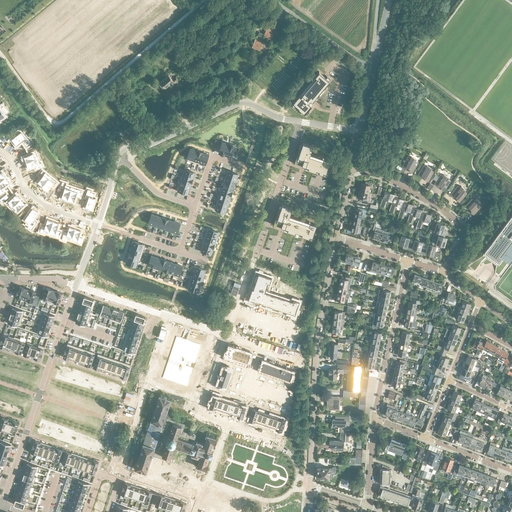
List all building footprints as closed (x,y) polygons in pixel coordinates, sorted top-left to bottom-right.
[(249,2),(243,10),(247,13),(253,5),(249,2)] [(253,5),(247,13),(252,17),(258,9),(253,5)] [(258,9),(252,17),(256,20),(262,12),(258,9)] [(222,12),(218,15),(225,23),(229,19),(222,12)] [(262,12),(256,20),(260,23),(266,15),(262,12)] [(218,15),(214,19),(220,26),(225,23),(218,15)] [(266,15),(260,23),(265,26),(271,18),(266,15)] [(271,18),(265,26),(269,30),(275,22),(271,18)] [(214,19),(210,22),(216,30),(220,26),(214,19)] [(210,22),(206,26),(212,33),(216,30),(210,22)] [(206,26),(202,29),(208,37),(212,33),(206,26)] [(202,29),(197,33),(204,41),(208,37),(202,29)] [(237,39),(227,65),(243,71),(253,46),(237,39)] [(174,50),(166,53),(169,60),(172,59),(173,58),(174,59),(176,58),(176,57),(177,57),(176,54),(178,53),(176,49),(174,50)] [(158,57),(156,58),(158,62),(160,61),(161,63),(162,63),(162,64),(165,63),(165,62),(166,61),(166,62),(169,60),(166,53),(158,56),(158,57)] [(143,70),(139,78),(146,81),(148,79),(147,79),(148,77),(149,77),(150,75),(150,74),(150,73),(148,72),(149,70),(145,68),(144,70),(143,70)] [(295,100),(293,102),(294,103),(299,107),(298,108),(304,113),(311,105),(312,105),(310,103),(311,103),(312,101),(313,102),(323,91),(321,90),(325,85),(329,80),(325,77),(320,72),(319,71),(315,76),(316,77),(301,96),(299,94),(295,100)] [(168,74),(160,82),(165,88),(169,85),(171,87),(172,86),(171,85),(174,82),(178,79),(179,78),(177,76),(176,77),(175,77),(172,80),(168,74)] [(136,86),(135,88),(139,90),(140,88),(142,89),(142,88),(143,89),(145,86),(144,85),(145,84),(146,81),(139,78),(135,86),(136,86)] [(200,83),(199,83),(207,92),(212,88),(204,80),(200,84),(200,83)] [(197,86),(195,87),(202,96),(207,92),(199,83),(199,84),(199,83),(196,85),(197,86)] [(191,91),(190,92),(198,100),(202,96),(195,87),(195,88),(194,89),(194,88),(191,90),(191,91)] [(152,102),(148,112),(154,114),(158,103),(158,104),(157,103),(157,102),(153,101),(153,102),(152,102)] [(158,103),(154,114),(160,116),(164,105),(163,105),(164,104),(161,103),(161,104),(158,103)] [(164,105),(160,116),(166,118),(170,108),(164,106),(164,105)] [(110,106),(106,110),(112,117),(116,114),(110,106)] [(106,110),(102,113),(108,121),(112,117),(106,110)] [(102,113),(97,117),(104,124),(108,121),(102,113)] [(97,117),(93,120),(100,128),(104,124),(97,117)] [(93,120),(89,124),(96,132),(100,128),(93,120)] [(125,123),(120,127),(127,134),(131,131),(125,123)] [(17,134),(11,139),(16,145),(22,141),(27,146),(32,142),(20,127),(15,131),(17,134)] [(120,127),(116,130),(123,138),(127,134),(120,127)] [(116,130),(112,134),(119,141),(123,138),(116,130)] [(112,134),(108,137),(114,145),(119,141),(112,134)] [(66,137),(61,141),(64,145),(66,143),(70,147),(78,140),(77,139),(78,139),(75,136),(74,135),(68,140),(66,137)] [(78,140),(70,147),(73,152),(71,154),(74,157),(79,153),(76,150),(82,145),(81,144),(82,143),(79,140),(79,141),(78,140)] [(222,142),(219,153),(225,155),(229,143),(228,144),(222,142)] [(299,149),(295,160),(298,161),(297,163),(302,165),(305,166),(304,168),(312,171),(312,170),(316,171),(316,169),(319,170),(319,172),(323,174),(323,172),(326,173),(330,160),(323,158),(323,160),(309,155),(310,153),(313,146),(303,142),(300,150),(299,149)] [(229,143),(225,155),(231,157),(235,145),(229,143)] [(24,157),(25,161),(26,161),(26,162),(36,158),(33,152),(36,151),(34,148),(28,150),(30,154),(24,156),(24,157)] [(191,148),(187,160),(193,162),(197,150),(191,148)] [(197,150),(193,162),(199,164),(203,152),(197,150)] [(203,152),(199,164),(204,166),(208,154),(203,152)] [(86,157),(83,162),(87,165),(88,162),(93,165),(99,156),(98,155),(95,153),(93,153),(90,159),(86,157)] [(99,156),(93,165),(98,168),(97,171),(100,173),(104,167),(100,165),(104,159),(103,158),(100,156),(99,156)] [(408,156),(402,167),(405,169),(406,167),(410,169),(409,171),(412,173),(418,162),(415,161),(416,159),(411,156),(410,158),(408,156)] [(36,158),(26,162),(29,168),(35,165),(36,168),(42,166),(40,162),(38,163),(36,158)] [(423,165),(417,176),(421,178),(422,176),(425,178),(424,180),(428,182),(434,171),(431,170),(432,168),(427,165),(426,167),(423,165)] [(41,176),(37,181),(38,182),(37,182),(40,185),(41,184),(42,185),(41,185),(42,185),(48,177),(43,173),(45,171),(42,169),(38,174),(41,176)] [(181,174),(192,178),(194,172),(184,169),(182,174),(181,174)] [(224,175),(224,176),(236,180),(238,174),(227,170),(225,176),(224,175)] [(179,178),(179,179),(191,183),(192,178),(181,174),(179,178)] [(433,179),(436,181),(434,184),(437,186),(438,185),(442,187),(441,189),(444,191),(450,181),(448,179),(449,177),(444,174),(443,176),(440,174),(439,177),(435,175),(433,179)] [(224,176),(222,181),(234,185),(236,180),(224,176)] [(6,177),(0,180),(0,187),(0,188),(0,192),(1,193),(6,190),(4,187),(10,182),(9,181),(10,181),(7,177),(6,178),(6,177)] [(48,177),(42,185),(47,189),(51,184),(53,186),(57,181),(54,179),(53,181),(48,177)] [(178,179),(176,183),(177,184),(189,188),(191,183),(179,179),(178,179)] [(221,186),(221,187),(232,190),(234,185),(222,181),(224,182),(223,187),(221,186)] [(361,183),(359,190),(370,192),(372,183),(366,181),(365,184),(361,183)] [(177,184),(175,189),(187,193),(189,188),(177,184)] [(458,185),(450,195),(453,197),(454,196),(458,198),(456,200),(459,202),(467,193),(464,191),(466,190),(461,186),(460,187),(458,185)] [(61,193),(60,197),(61,197),(61,198),(67,200),(71,189),(65,187),(62,194),(61,193)] [(219,191),(218,192),(230,196),(232,190),(221,187),(220,192),(219,191)] [(71,189),(67,200),(68,200),(69,200),(68,201),(73,202),(73,201),(74,202),(76,195),(80,196),(82,190),(78,189),(77,191),(71,189)] [(88,197),(85,207),(87,208),(87,209),(90,210),(91,209),(92,209),(96,198),(93,197),(94,193),(90,192),(91,191),(87,189),(85,196),(88,197)] [(368,202),(370,192),(359,190),(358,197),(360,197),(360,200),(368,202)] [(387,200),(392,202),(394,196),(395,194),(385,191),(380,205),(384,207),(387,200)] [(218,192),(217,197),(228,201),(230,196),(218,192)] [(13,196),(8,201),(12,206),(21,198),(16,193),(16,194),(15,193),(13,196)] [(6,194),(0,198),(0,200),(2,202),(9,197),(6,194)] [(396,205),(401,207),(403,201),(404,199),(394,196),(392,202),(389,210),(393,212),(396,205)] [(218,198),(216,203),(227,207),(228,201),(217,197),(216,197),(218,198)] [(21,198),(12,206),(13,206),(17,211),(15,213),(18,216),(23,211),(20,209),(25,204),(25,203),(25,202),(22,199),(22,200),(21,199),(21,198)] [(472,198),(464,206),(467,209),(468,208),(472,211),(470,212),(473,215),(481,206),(479,204),(480,202),(476,198),(475,200),(472,198)] [(405,210),(410,212),(412,206),(413,204),(403,201),(401,207),(398,216),(403,217),(405,210)] [(216,203),(214,209),(225,212),(227,207),(216,203)] [(278,211),(274,221),(277,222),(276,225),(281,227),(281,226),(284,227),(283,230),(291,232),(295,233),(296,231),(302,233),(301,235),(309,237),(310,236),(312,236),(316,224),(310,222),(309,223),(288,216),(289,215),(292,207),(282,204),(279,211),(278,211)] [(414,215),(419,217),(421,211),(422,210),(412,206),(410,212),(407,221),(412,222),(414,215)] [(33,207),(24,219),(27,221),(25,224),(28,226),(27,227),(31,230),(37,222),(33,219),(39,211),(36,210),(37,209),(34,207),(33,208),(33,207)] [(356,209),(354,216),(361,218),(364,218),(366,209),(358,208),(358,209),(356,209)] [(429,222),(431,215),(421,211),(419,217),(416,226),(421,227),(423,220),(429,222)] [(152,214),(149,223),(150,224),(151,224),(155,225),(158,216),(154,214),(153,214),(152,214)] [(511,215),(482,255),(491,262),(494,259),(498,262),(496,265),(497,266),(503,258),(511,245),(511,215)] [(158,216),(155,225),(157,226),(158,226),(160,227),(163,218),(161,217),(160,217),(158,216)] [(354,216),(352,223),(359,225),(361,218),(354,216)] [(163,218),(160,227),(166,229),(169,219),(163,218)] [(41,225),(39,231),(43,232),(44,230),(49,232),(53,221),(47,219),(45,226),(41,225)] [(169,219),(166,229),(171,231),(174,221),(169,219)] [(53,221),(49,232),(50,232),(55,234),(54,236),(58,237),(60,231),(57,230),(59,223),(58,223),(58,222),(54,221),(54,222),(53,221)] [(174,221),(171,231),(177,233),(180,223),(174,221)] [(352,223),(351,231),(358,232),(359,225),(352,223)] [(440,232),(439,235),(444,237),(446,230),(443,229),(444,225),(437,223),(434,231),(440,232)] [(64,232),(62,238),(66,239),(66,237),(72,239),(75,228),(69,227),(67,233),(64,232)] [(75,228),(72,239),(73,238),(78,240),(77,243),(81,244),(83,238),(79,237),(81,231),(80,230),(77,228),(77,229),(76,229),(75,228)] [(206,228),(204,234),(216,238),(218,232),(206,228)] [(372,237),(380,240),(382,233),(383,230),(375,228),(375,231),(372,237)] [(382,233),(380,240),(387,242),(388,238),(391,239),(393,233),(383,230),(382,233)] [(204,234),(202,239),(214,243),(216,238),(204,234)] [(412,248),(413,246),(407,244),(409,238),(402,235),(399,244),(403,245),(403,247),(412,250),(412,248)] [(433,245),(438,247),(439,244),(444,246),(446,237),(444,237),(439,235),(437,239),(435,238),(433,245)] [(202,239),(201,244),(212,248),(214,243),(202,239)] [(413,246),(412,248),(417,249),(416,251),(425,254),(426,252),(427,248),(421,246),(423,242),(415,239),(413,246)] [(133,241),(131,246),(143,250),(145,245),(133,241)] [(202,245),(200,250),(210,254),(212,248),(201,244),(201,245),(202,245)] [(438,247),(433,245),(428,244),(427,248),(426,252),(430,253),(429,256),(438,258),(442,248),(438,247)] [(511,245),(503,258),(508,262),(511,256),(511,245)] [(131,246),(130,252),(141,256),(143,250),(131,246)] [(130,252),(128,257),(140,261),(141,256),(130,252)] [(308,263),(310,255),(305,253),(302,261),(308,263)] [(344,261),(351,263),(353,256),(346,253),(344,261)] [(151,255),(148,265),(153,266),(152,269),(153,269),(157,257),(151,255)] [(350,267),(361,270),(363,262),(360,261),(361,258),(353,256),(351,263),(350,267)] [(126,263),(136,266),(138,261),(139,261),(140,261),(128,257),(126,263)] [(157,257),(153,269),(158,271),(162,259),(157,257)] [(162,259),(158,271),(159,268),(164,270),(167,261),(162,259)] [(167,261),(164,270),(169,272),(172,262),(167,261)] [(370,271),(377,273),(380,264),(373,261),(372,265),(368,264),(366,270),(370,272),(370,271)] [(172,262),(169,272),(174,273),(173,276),(177,264),(172,262)] [(177,264),(173,276),(178,278),(182,266),(177,264)] [(380,264),(377,273),(384,275),(385,273),(387,266),(380,264)] [(193,266),(192,271),(203,275),(205,270),(193,266)] [(387,266),(385,273),(392,276),(394,268),(387,266)] [(190,276),(202,280),(203,275),(192,271),(194,272),(192,277),(190,276)] [(252,288),(248,299),(260,302),(261,302),(262,303),(261,305),(275,310),(276,308),(295,314),(299,301),(293,299),(293,301),(265,291),(268,283),(269,283),(271,278),(258,273),(253,289),(252,288)] [(412,281),(419,283),(421,277),(414,274),(412,281)] [(190,276),(188,281),(200,285),(202,280),(190,276)] [(340,278),(339,285),(347,287),(349,287),(351,278),(345,277),(345,279),(340,278)] [(425,288),(426,289),(426,286),(428,279),(421,277),(419,283),(418,285),(426,287),(425,288)] [(433,288),(436,282),(428,279),(426,286),(426,289),(433,291),(433,288)] [(188,281),(186,286),(198,290),(200,285),(188,281)] [(441,304),(442,300),(445,292),(440,291),(443,285),(436,282),(433,288),(433,291),(439,294),(440,293),(441,294),(438,303),(441,304)] [(351,291),(348,290),(349,287),(347,287),(339,285),(337,293),(346,294),(349,295),(350,295),(351,291)] [(17,294),(15,297),(21,299),(25,288),(24,288),(19,286),(18,291),(17,291),(16,294),(17,294)] [(380,289),(378,295),(389,297),(390,291),(385,290),(385,287),(380,286),(380,289)] [(46,287),(41,300),(47,302),(51,289),(46,287)] [(25,288),(21,299),(26,301),(30,291),(30,290),(29,290),(25,288)] [(51,289),(47,302),(52,304),(57,291),(56,291),(52,290),(51,289)] [(26,301),(26,302),(30,304),(32,304),(36,292),(35,292),(34,291),(30,290),(30,291),(26,301)] [(57,291),(52,304),(58,306),(60,301),(61,298),(62,293),(57,291)] [(457,299),(454,298),(455,295),(449,292),(446,299),(449,300),(448,302),(455,305),(457,299)] [(349,295),(346,294),(337,293),(336,300),(347,302),(348,297),(349,295)] [(388,303),(389,297),(378,295),(377,301),(380,301),(388,303)] [(84,296),(82,301),(94,305),(96,300),(95,300),(84,296)] [(415,309),(416,303),(422,304),(422,301),(412,299),(412,302),(409,301),(408,307),(415,309)] [(82,301),(80,307),(92,311),(93,308),(94,305),(82,301)] [(456,303),(456,305),(460,307),(468,310),(469,307),(470,307),(471,305),(470,304),(466,302),(465,302),(463,301),(461,305),(456,303)] [(103,304),(99,315),(105,317),(105,315),(108,306),(103,305),(103,304)] [(105,315),(105,317),(110,319),(109,320),(113,308),(108,306),(105,315)] [(12,307),(11,312),(23,316),(24,311),(12,307)] [(80,307),(79,312),(90,316),(91,315),(89,315),(91,310),(92,311),(80,307)] [(460,307),(458,313),(466,316),(467,313),(468,313),(468,311),(468,310),(460,307)] [(113,308),(109,320),(114,321),(114,322),(115,322),(119,310),(118,310),(113,308)] [(119,310),(115,322),(120,323),(121,320),(124,312),(124,311),(124,312),(119,310)] [(334,310),(333,318),(344,319),(345,312),(334,310)] [(42,311),(41,317),(52,321),(54,316),(54,315),(42,311)] [(11,312),(9,318),(20,321),(21,322),(21,321),(23,316),(11,312)] [(79,312),(77,317),(89,321),(90,316),(79,312)] [(133,313),(132,318),(143,322),(145,317),(133,313)] [(415,321),(416,315),(406,313),(405,319),(415,321)] [(458,313),(456,319),(463,322),(464,319),(465,319),(466,317),(465,316),(466,316),(458,313)] [(41,317),(39,322),(51,326),(52,321),(41,317)] [(75,322),(87,326),(89,321),(77,317),(75,322)] [(7,322),(7,323),(18,326),(20,321),(9,318),(7,322)] [(132,318),(130,323),(142,327),(143,322),(132,318)] [(332,325),(340,326),(344,327),(345,319),(344,319),(333,318),(332,325)] [(384,321),(376,319),(374,319),(373,327),(377,328),(378,325),(383,327),(384,321)] [(414,327),(415,321),(405,319),(404,325),(406,325),(406,328),(414,329),(414,327)] [(39,322),(37,327),(49,331),(51,326),(39,322)] [(130,323),(128,328),(140,332),(142,327),(130,323)] [(332,325),(331,333),(339,334),(340,329),(342,330),(343,327),(340,326),(332,325)] [(453,325),(451,330),(459,333),(459,332),(459,333),(460,330),(461,328),(453,325)] [(37,327),(35,332),(47,336),(49,331),(37,327)] [(128,328),(126,333),(138,337),(140,332),(128,328)] [(447,329),(444,334),(449,336),(456,339),(458,336),(459,334),(458,334),(459,333),(451,330),(447,329)] [(372,337),(380,338),(382,332),(372,330),(371,333),(373,333),(372,337)] [(126,333),(125,339),(136,343),(138,337),(126,333)] [(444,334),(443,338),(447,340),(447,342),(454,345),(454,344),(455,344),(456,342),(455,342),(456,339),(449,336),(444,334)] [(0,346),(4,348),(8,337),(3,335),(2,335),(2,336),(1,337),(1,338),(2,338),(1,339),(1,340),(0,341),(0,342),(0,341),(0,342),(0,341),(0,342),(0,346)] [(176,335),(162,378),(187,386),(201,344),(184,338),(176,335)] [(8,337),(4,348),(5,348),(5,347),(10,349),(14,337),(8,336),(8,337)] [(14,337),(10,349),(15,350),(15,352),(16,352),(19,341),(19,340),(20,338),(14,336),(14,337)] [(368,342),(371,343),(379,344),(380,338),(372,337),(370,336),(368,342)] [(125,339),(123,344),(135,348),(136,343),(125,339)] [(475,341),(472,347),(475,348),(478,349),(476,352),(476,354),(473,353),(473,354),(477,356),(478,356),(480,352),(481,351),(482,348),(485,343),(484,343),(482,342),(483,340),(480,339),(480,340),(479,340),(478,341),(476,340),(475,341)] [(439,349),(439,350),(446,353),(447,349),(452,351),(454,345),(447,342),(443,340),(441,346),(438,345),(436,348),(439,349)] [(19,341),(16,352),(17,352),(18,352),(21,354),(25,342),(19,341)] [(488,351),(492,344),(486,341),(484,343),(485,343),(482,348),(488,351)] [(27,342),(23,354),(29,356),(29,355),(33,345),(33,344),(27,342)] [(64,353),(63,357),(68,359),(73,345),(67,343),(66,346),(66,347),(65,348),(65,349),(65,350),(64,353)] [(330,346),(329,350),(337,351),(338,343),(331,343),(331,346),(330,346)] [(400,343),(399,349),(409,351),(410,351),(410,348),(407,348),(408,345),(400,343)] [(34,358),(40,360),(40,358),(41,357),(41,356),(42,353),(42,352),(43,352),(43,350),(43,349),(44,346),(38,344),(38,346),(34,357),(34,358)] [(123,344),(121,349),(133,353),(135,348),(123,344)] [(493,354),(497,347),(492,344),(488,351),(493,354)] [(33,345),(29,355),(34,357),(38,346),(37,346),(33,345)] [(73,345),(68,359),(69,359),(69,358),(74,359),(78,347),(73,345)] [(229,346),(225,358),(231,360),(235,348),(229,346)] [(78,347),(74,359),(80,361),(84,349),(78,347)] [(499,357),(503,350),(497,347),(493,354),(498,357),(499,357)] [(235,348),(231,360),(236,362),(240,350),(235,348)] [(84,349),(80,361),(85,363),(84,364),(85,364),(89,351),(84,349)] [(397,355),(405,357),(404,359),(407,360),(409,351),(399,349),(397,355)] [(236,362),(241,363),(244,354),(245,352),(240,350),(236,362)] [(329,350),(329,355),(330,355),(330,358),(336,358),(337,356),(340,357),(340,352),(337,351),(329,350)] [(439,350),(438,354),(441,355),(439,361),(447,364),(447,363),(448,363),(448,361),(449,358),(444,356),(446,353),(439,350)] [(508,353),(503,350),(499,357),(498,357),(497,360),(503,363),(503,362),(506,363),(509,357),(507,355),(508,353)] [(89,351),(85,364),(90,366),(95,353),(89,351)] [(241,363),(246,365),(250,353),(245,352),(244,354),(241,363)] [(98,354),(93,367),(99,369),(103,355),(98,354)] [(103,355),(99,369),(99,368),(104,370),(109,357),(103,355)] [(468,355),(466,361),(473,364),(476,358),(468,355)] [(109,357),(104,370),(110,372),(114,359),(109,357)] [(114,359),(110,372),(115,373),(120,361),(114,359)] [(396,362),(395,367),(403,369),(404,363),(406,363),(406,361),(399,359),(399,362),(396,362)] [(433,365),(432,369),(438,372),(440,368),(444,370),(446,367),(447,365),(447,364),(439,361),(435,359),(433,365)] [(361,368),(361,372),(363,372),(368,373),(369,370),(370,367),(374,368),(375,362),(367,360),(365,360),(364,362),(367,363),(366,366),(365,367),(365,369),(361,368)] [(120,361),(115,373),(120,375),(120,376),(125,363),(120,361)] [(466,361),(463,367),(473,371),(475,365),(473,364),(466,361)] [(125,363),(120,376),(126,378),(127,374),(128,371),(129,370),(130,369),(130,368),(131,365),(125,363)] [(358,391),(360,366),(348,365),(348,366),(337,365),(337,369),(329,368),(328,375),(329,375),(329,379),(337,379),(337,376),(338,376),(338,372),(348,373),(347,390),(343,390),(343,396),(359,397),(359,391),(358,391)] [(463,367),(461,373),(465,375),(464,378),(469,380),(470,380),(473,371),(463,367)] [(431,373),(429,379),(431,380),(439,383),(440,382),(441,380),(440,380),(442,377),(437,375),(438,372),(432,369),(430,373),(431,373)] [(394,373),(392,379),(404,382),(404,379),(404,378),(404,376),(402,375),(394,373)] [(479,375),(476,380),(479,382),(478,384),(479,384),(479,385),(481,386),(481,385),(484,387),(489,376),(483,374),(482,376),(482,377),(479,375)] [(489,376),(484,387),(487,388),(487,389),(488,390),(489,389),(490,389),(491,387),(495,388),(497,383),(490,380),(492,377),(489,376)] [(391,385),(395,386),(394,389),(400,390),(401,387),(399,387),(400,384),(403,384),(404,382),(392,379),(391,385)] [(431,380),(429,386),(437,389),(438,386),(439,384),(439,383),(431,380)] [(497,383),(495,388),(498,390),(497,393),(498,393),(497,394),(499,395),(500,394),(503,396),(506,388),(497,383)] [(426,385),(424,391),(427,392),(435,395),(435,394),(436,392),(436,391),(437,389),(429,386),(426,385)] [(506,388),(503,396),(505,397),(507,398),(508,398),(511,390),(506,388)] [(387,397),(392,399),(397,400),(399,394),(389,391),(387,397)] [(451,397),(459,400),(462,394),(454,391),(451,397)] [(427,392),(425,397),(432,400),(434,397),(434,398),(435,395),(434,395),(435,395),(427,392)] [(211,403),(209,406),(215,408),(220,395),(214,393),(213,396),(212,396),(212,398),(212,399),(212,400),(211,400),(210,403),(211,403)] [(134,469),(134,470),(136,472),(137,470),(146,473),(152,455),(172,462),(176,450),(191,455),(198,458),(198,456),(200,456),(197,464),(196,464),(195,466),(206,470),(208,464),(206,463),(209,456),(211,457),(212,452),(210,451),(213,444),(215,444),(217,438),(207,435),(206,435),(205,437),(206,437),(203,445),(202,445),(203,443),(196,441),(194,441),(196,435),(183,431),(185,424),(170,419),(171,415),(170,415),(171,411),(167,410),(171,399),(159,395),(152,415),(147,431),(134,469)] [(220,395),(215,408),(215,409),(216,407),(221,409),(224,399),(219,397),(220,395)] [(339,396),(330,396),(330,400),(327,400),(327,409),(332,409),(339,409),(340,398),(339,398),(339,396)] [(449,399),(448,402),(449,402),(449,403),(457,406),(459,400),(451,397),(450,400),(449,399)] [(224,399),(221,409),(226,411),(230,401),(224,399)] [(471,407),(477,410),(480,402),(475,399),(471,407)] [(230,401),(226,411),(232,413),(235,402),(235,403),(230,401)] [(235,402),(232,413),(237,414),(236,416),(237,416),(241,403),(235,402)] [(482,414),(483,412),(486,405),(480,402),(477,410),(476,411),(482,414)] [(241,403),(237,416),(242,418),(246,406),(241,405),(241,403)] [(460,407),(457,406),(449,403),(447,409),(451,411),(449,413),(456,416),(460,407)] [(385,414),(385,415),(387,416),(388,415),(391,416),(395,407),(395,406),(387,404),(386,407),(387,408),(385,414)] [(486,405),(483,412),(486,414),(484,417),(487,419),(487,417),(488,415),(492,407),(486,405)] [(417,417),(414,425),(421,427),(424,420),(425,417),(421,416),(423,410),(425,411),(426,408),(421,406),(420,409),(417,418),(417,417)] [(397,419),(400,411),(397,410),(397,408),(397,407),(395,407),(391,416),(397,419)] [(492,407),(488,415),(487,417),(493,420),(495,422),(498,416),(496,415),(498,410),(492,407)] [(252,409),(249,420),(254,422),(259,408),(258,410),(252,409)] [(259,408),(254,422),(255,422),(255,421),(260,422),(264,410),(259,408)] [(264,410),(260,422),(265,424),(270,412),(269,412),(269,414),(264,412),(264,410)] [(397,419),(403,421),(405,413),(400,411),(397,419)] [(270,412),(265,424),(271,426),(275,414),(270,412)] [(403,421),(408,423),(411,415),(405,413),(403,421)] [(442,421),(450,424),(451,420),(454,421),(455,419),(456,416),(449,413),(448,416),(444,415),(442,421)] [(500,421),(506,423),(509,415),(503,413),(502,415),(500,414),(496,423),(499,424),(500,421)] [(275,414),(271,426),(276,428),(275,429),(276,429),(280,416),(275,414)] [(340,426),(340,433),(345,433),(348,433),(349,430),(345,429),(345,425),(349,425),(349,416),(337,415),(337,419),(332,419),(332,426),(340,426)] [(414,425),(417,417),(411,415),(408,423),(414,425)] [(280,416),(276,429),(281,431),(286,417),(280,416)] [(364,417),(362,417),(362,416),(353,416),(353,420),(357,420),(357,424),(362,425),(362,420),(364,421),(364,417)] [(7,419),(3,431),(9,433),(13,421),(12,422),(7,420),(8,419),(7,419)] [(13,421),(9,433),(9,432),(15,434),(15,433),(16,431),(16,430),(17,427),(18,423),(13,421)] [(440,427),(447,430),(450,424),(442,421),(440,427)] [(445,436),(447,430),(440,427),(437,433),(445,436)] [(460,433),(457,441),(463,443),(466,435),(467,433),(460,430),(459,433),(460,433)] [(345,441),(345,433),(340,433),(340,441),(330,440),(329,446),(344,447),(344,441),(345,441)] [(463,443),(469,445),(472,437),(466,435),(463,443)] [(469,445),(475,447),(479,437),(473,435),(472,437),(469,445)] [(479,437),(475,447),(478,448),(478,449),(480,450),(481,449),(481,450),(482,446),(484,447),(487,440),(483,439),(483,437),(479,436),(479,437)] [(402,455),(405,444),(389,438),(388,442),(391,443),(388,450),(402,455)] [(31,451),(30,453),(36,455),(39,445),(40,442),(34,440),(33,444),(32,447),(32,448),(31,449),(31,450),(31,451)] [(0,446),(9,450),(10,445),(11,445),(1,441),(0,443),(0,446)] [(39,445),(36,455),(41,457),(45,445),(40,444),(40,442),(39,445)] [(488,448),(487,452),(493,454),(496,446),(497,444),(491,442),(490,444),(489,446),(488,448)] [(45,445),(41,457),(47,458),(46,459),(51,447),(45,445)] [(0,446),(0,452),(7,455),(9,450),(0,446)] [(417,447),(413,457),(420,459),(419,461),(423,462),(426,455),(427,453),(423,452),(424,449),(420,448),(420,447),(418,446),(418,447),(417,447)] [(493,454),(499,456),(502,449),(496,446),(493,454)] [(505,458),(508,451),(509,449),(503,446),(502,449),(499,456),(505,458)] [(51,447),(46,459),(52,461),(56,448),(56,449),(51,447)] [(56,448),(52,461),(53,459),(58,461),(62,450),(56,448)] [(62,462),(61,463),(67,465),(68,464),(67,464),(71,454),(71,453),(66,451),(62,462)] [(431,452),(427,462),(434,465),(433,468),(433,469),(437,470),(437,469),(440,463),(441,458),(438,457),(439,455),(431,452)] [(71,454),(67,464),(68,464),(73,466),(72,468),(73,466),(76,456),(71,454)] [(73,466),(72,468),(77,470),(82,458),(76,456),(73,466)] [(442,468),(441,471),(448,473),(447,478),(450,479),(451,477),(452,477),(456,466),(455,466),(455,467),(452,466),(454,460),(446,457),(442,468)] [(82,458),(77,470),(78,470),(78,469),(83,471),(87,459),(82,458)] [(87,459),(83,471),(86,471),(88,472),(88,474),(93,460),(92,461),(87,459)] [(93,460),(88,474),(91,475),(94,476),(95,473),(95,472),(96,471),(96,470),(96,469),(97,466),(98,462),(93,460)] [(26,466),(26,468),(37,472),(38,471),(39,467),(27,463),(26,466)] [(389,468),(383,465),(381,469),(380,483),(390,484),(391,469),(389,469),(389,468)] [(456,466),(452,477),(455,478),(456,476),(458,477),(461,478),(466,467),(460,465),(459,467),(456,466)] [(316,475),(316,476),(316,477),(317,477),(317,478),(324,478),(325,479),(327,479),(327,478),(329,478),(331,478),(332,472),(336,472),(336,467),(332,467),(332,468),(329,468),(317,467),(317,472),(317,473),(316,473),(316,474),(316,475)] [(464,480),(466,476),(469,477),(471,469),(466,467),(461,478),(464,480)] [(26,468),(24,473),(36,477),(34,476),(35,472),(37,472),(26,468)] [(474,481),(475,479),(477,471),(471,469),(469,477),(468,479),(474,481)] [(475,479),(481,481),(483,474),(477,471),(475,479)] [(24,475),(22,478),(34,482),(35,481),(35,479),(36,477),(24,473),(24,475)] [(482,485),(483,482),(486,483),(489,476),(483,474),(481,481),(479,485),(482,485)] [(412,494),(419,496),(421,489),(415,487),(418,477),(415,476),(410,492),(413,493),(412,494)] [(489,476),(486,483),(485,487),(488,488),(489,484),(493,486),(496,478),(489,476)] [(22,478),(21,483),(31,487),(30,486),(32,482),(34,482),(22,478)] [(78,480),(76,485),(78,486),(87,489),(88,484),(89,484),(89,483),(88,483),(78,480)] [(121,493),(120,496),(126,498),(130,484),(125,482),(123,486),(122,489),(122,490),(121,491),(121,492),(121,493)] [(20,486),(19,488),(29,492),(31,489),(31,487),(21,483),(20,486)] [(130,484),(126,498),(127,496),(132,497),(135,487),(130,485),(131,484),(130,484)] [(76,485),(74,490),(85,494),(87,489),(78,486),(76,485)] [(380,496),(384,497),(387,488),(380,486),(379,491),(381,492),(380,496)] [(135,487),(132,497),(137,499),(137,500),(141,489),(135,487)] [(19,488),(17,494),(27,497),(28,492),(29,492),(19,488)] [(141,489),(137,500),(142,502),(142,503),(146,490),(146,491),(141,489)] [(75,491),(74,496),(83,499),(85,494),(74,490),(75,491)] [(146,490),(142,503),(148,505),(152,492),(146,490)] [(17,494),(15,499),(26,502),(25,502),(26,497),(27,497),(17,494)] [(159,494),(155,505),(160,507),(164,496),(159,494)] [(70,500),(82,504),(83,499),(74,496),(72,501),(70,500)] [(164,496),(160,507),(166,509),(165,510),(169,499),(164,497),(165,496),(164,496)] [(415,497),(412,507),(419,510),(422,499),(415,497)] [(15,499),(14,504),(24,508),(26,502),(15,499)] [(169,499),(165,510),(171,511),(175,501),(169,499)] [(70,500),(68,505),(80,509),(82,504),(70,500)] [(175,501),(171,511),(176,511),(180,501),(180,502),(175,501)] [(180,501),(176,511),(183,511),(184,511),(183,511),(184,510),(185,507),(186,503),(180,501)] [(430,504),(428,511),(435,511),(439,503),(430,501),(429,504),(430,504)] [(446,503),(443,511),(449,511),(451,509),(452,505),(446,503)]
